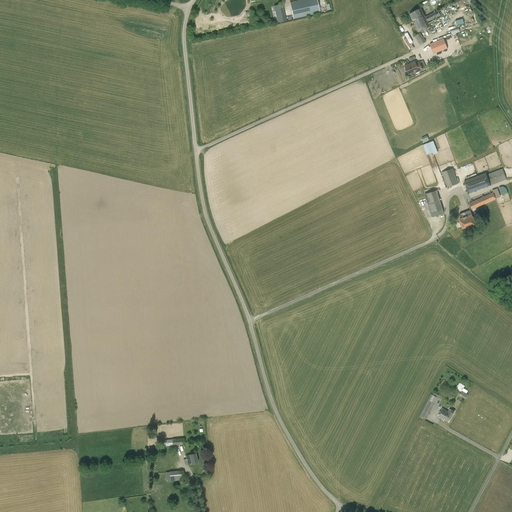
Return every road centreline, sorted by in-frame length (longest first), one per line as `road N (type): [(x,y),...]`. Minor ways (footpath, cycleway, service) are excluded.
road 1 (unclassified): [(341,505),(313,477),(278,417),(250,318),(211,229),(185,44),(189,9)]
road 2 (unknown): [(196,150),(393,61)]
